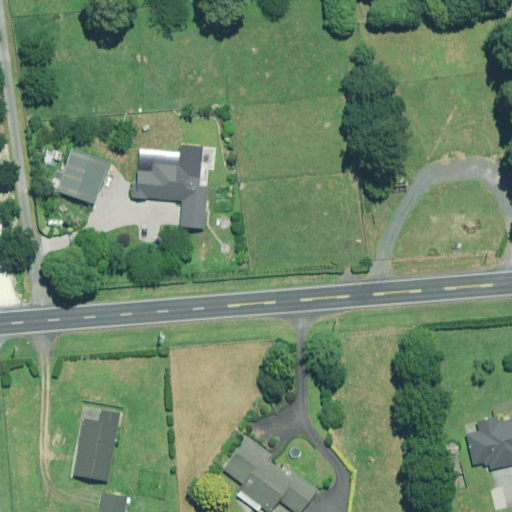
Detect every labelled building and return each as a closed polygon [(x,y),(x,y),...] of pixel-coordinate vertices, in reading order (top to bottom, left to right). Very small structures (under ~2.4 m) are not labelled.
[(180,229),(206,230),(208,180),(203,179),(204,167),(196,167),(197,153),(180,152),(180,167),(153,165),(153,173),(136,172),(135,199),(182,202),(180,229)] [(107,169),(70,157),(67,165),(60,162),(53,182),(61,184),(58,193),(94,206),(107,169)] [(120,414),(104,411),(102,423),(86,421),(76,477),(108,482),(120,414)] [(467,435),(474,465),(483,463),(484,466),(489,465),(490,473),(511,467),(511,413),(509,415),(510,421),(504,422),(504,420),(498,421),(497,417),(478,422),(481,432),(467,435)] [(273,457),(249,439),(225,472),(244,486),(236,496),(258,511),(259,511),(263,507),(270,511),(272,511),(280,501),(294,511),(302,511),(318,491),(293,472),(289,477),(269,462),(273,457)] [(458,444),(447,444),(447,456),(458,455),(458,444)] [(458,460),(449,462),(452,477),(461,476),(458,460)] [(125,511),(128,498),(105,494),(102,511),(125,511)]
